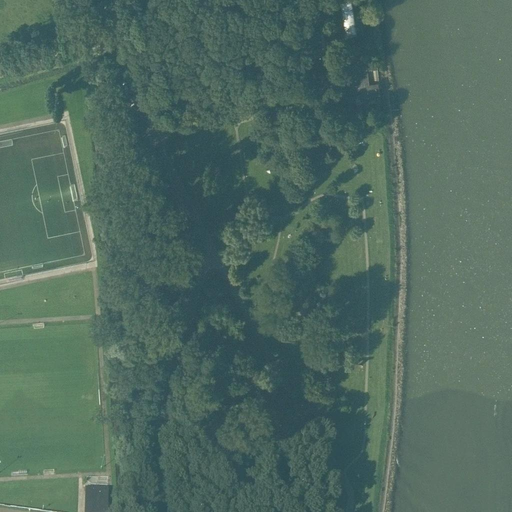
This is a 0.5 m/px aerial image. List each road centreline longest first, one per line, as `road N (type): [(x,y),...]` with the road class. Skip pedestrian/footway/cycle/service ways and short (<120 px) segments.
road 1 (unclassified): [(165,511),(155,441),(212,251),(116,39)]
road 2 (unclassified): [(0,74),(116,39)]
